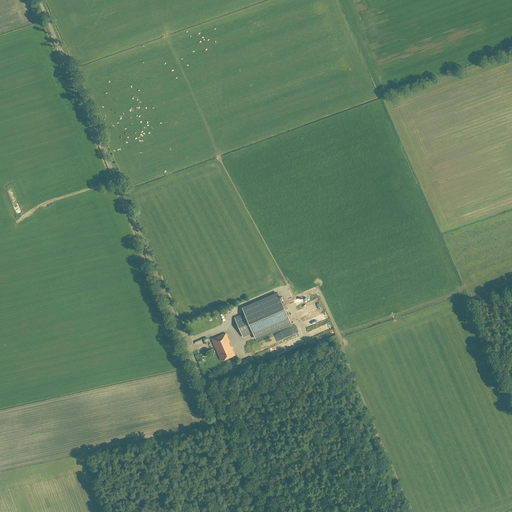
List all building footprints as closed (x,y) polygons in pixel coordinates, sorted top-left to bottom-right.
[(24,218),(17,224),(20,228),(27,222),(24,218)] [(21,231),(25,242),(34,239),(29,228),(21,231)] [(243,309),(244,314),(234,318),(242,337),(252,332),(255,338),(291,323),(278,294),(243,309)] [(235,355),(230,344),(226,334),(212,340),(221,361),(235,355)] [(252,357),(240,362),(243,369),(255,364),(252,357)]
